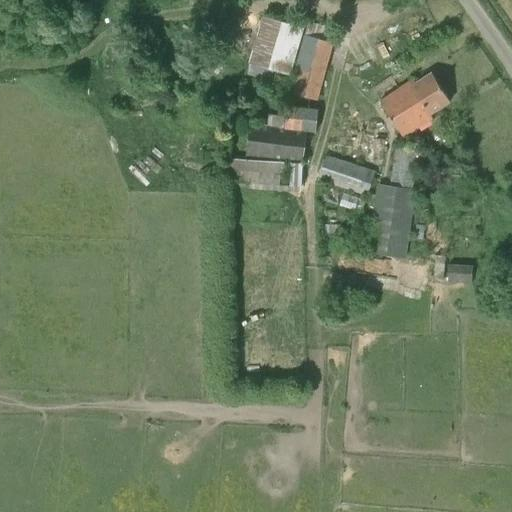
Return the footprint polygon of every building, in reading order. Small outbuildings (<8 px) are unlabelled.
[(290,75),(304,28),(263,16),(249,62),(290,75)] [(317,101),(335,34),(325,31),(326,27),(308,22),(289,94),(317,101)] [(431,115),(451,102),(432,73),(418,83),(415,79),(381,102),(404,137),(433,118),(431,115)] [(244,156),(303,162),(307,132),(316,133),(319,109),(287,106),(286,117),(269,115),(268,127),(247,125),(244,156)] [(317,180),(368,196),(376,162),(385,164),(385,140),(344,129),(344,133),(329,132),(329,156),(325,156),(317,180)] [(407,259),(421,150),(396,146),(390,186),(378,184),(367,251),(407,259)] [(226,189),(300,192),(301,162),(228,159),(226,189)] [(438,285),(471,285),(470,256),(438,256),(438,285)]
